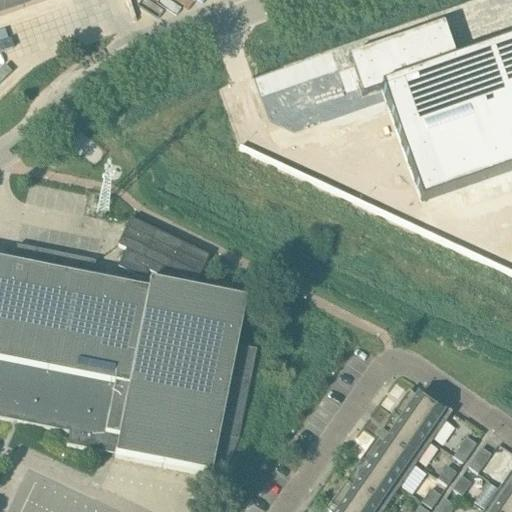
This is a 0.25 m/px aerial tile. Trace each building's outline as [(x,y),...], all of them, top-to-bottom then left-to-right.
[(0,0),(0,17),(49,0),(0,0)] [(511,45),(456,65),(443,28),(349,61),(362,99),(381,92),(421,206),(511,174),(511,45)] [(205,260),(128,220),(114,247),(122,251),(114,268),(140,281),(144,273),(170,286),(174,278),(191,287),(205,260)] [(0,420),(12,423),(18,424),(69,434),(67,447),(103,454),(115,457),(115,459),(211,478),(213,468),(220,470),(226,471),(238,443),(238,442),(247,399),(250,384),(256,352),(237,349),(246,303),(192,292),(149,283),(147,294),(92,282),(95,264),(16,248),(13,267),(0,264),(0,420)] [(416,398),(408,392),(392,415),(431,442),(451,414),(420,393),(416,398)] [(431,442),(392,415),(376,438),(415,465),(431,442)] [(415,465),(376,438),(360,461),(400,488),(415,465)] [(476,446),(465,439),(452,458),(462,466),(476,446)] [(481,449),(467,469),(477,475),(491,456),(481,449)] [(400,488),(360,461),(345,484),(384,511),(400,488)] [(447,489),(456,476),(446,468),(436,482),(447,489)] [(511,471),(500,489),(511,497),(511,471)] [(462,499),(471,486),(461,479),(452,492),(462,499)] [(383,511),(384,511),(345,484),(329,507),(336,511),(383,511)] [(511,511),(511,497),(500,489),(484,511),(483,511),(511,511)] [(431,511),(440,498),(430,491),(420,505),(431,511)] [(453,511),(455,509),(445,502),(437,511),(453,511)]
